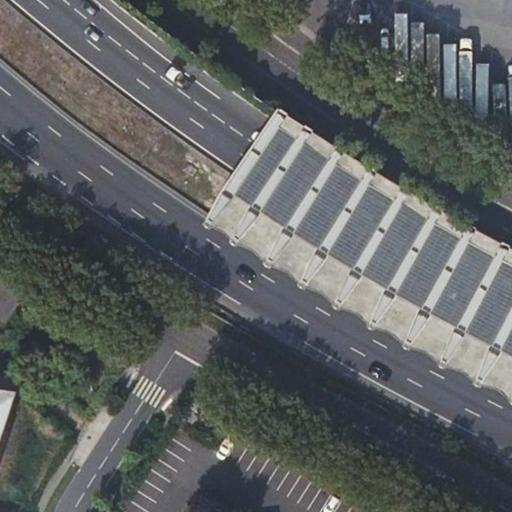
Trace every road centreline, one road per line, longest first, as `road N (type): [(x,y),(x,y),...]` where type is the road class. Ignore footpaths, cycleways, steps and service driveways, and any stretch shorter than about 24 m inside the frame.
road 1 (motorway): [(0,99),(93,173),(310,316),(511,424)]
road 2 (motorway): [(511,310),(248,149),(50,0)]
road 3 (unclassified): [(183,334),(507,511)]
road 4 (residential): [(198,0),(435,165)]
road 5 (unclassified): [(0,197),(183,334)]
road 6 (unclassified): [(183,334),(76,511)]
